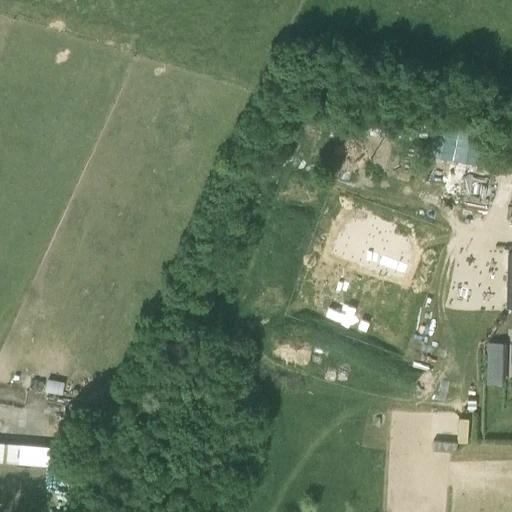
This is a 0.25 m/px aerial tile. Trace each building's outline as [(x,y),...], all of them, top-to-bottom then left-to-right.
[(432,157),(477,160),(480,120),(435,117),(432,157)] [(402,279),(409,260),(401,257),(407,241),(390,234),(393,226),(373,219),(370,227),(353,221),(347,238),(339,235),(333,254),(341,257),(337,266),(315,259),(299,305),(322,313),(335,279),(383,297),(371,331),(395,339),(411,293),(389,285),(393,275),(402,279)] [(493,303),(493,306),(511,306),(511,251),(475,252),(474,302),(493,303)] [(485,383),(505,384),(506,343),(487,342),(485,383)] [(62,395),(65,383),(47,380),(45,392),(62,395)] [(0,463),(65,468),(67,447),(0,441),(0,463)]
